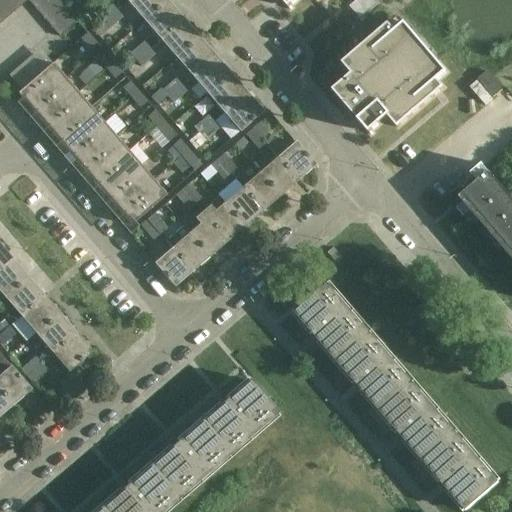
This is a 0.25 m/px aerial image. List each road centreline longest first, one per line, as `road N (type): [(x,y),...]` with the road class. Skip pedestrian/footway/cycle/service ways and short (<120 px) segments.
road 1 (residential): [(0,159),(14,147),(36,156),(186,332)]
road 2 (residential): [(0,491),(186,332)]
road 3 (residential): [(365,180),(210,0)]
road 4 (residential): [(186,332),(365,180)]
road 5 (residential): [(511,349),(365,180)]
